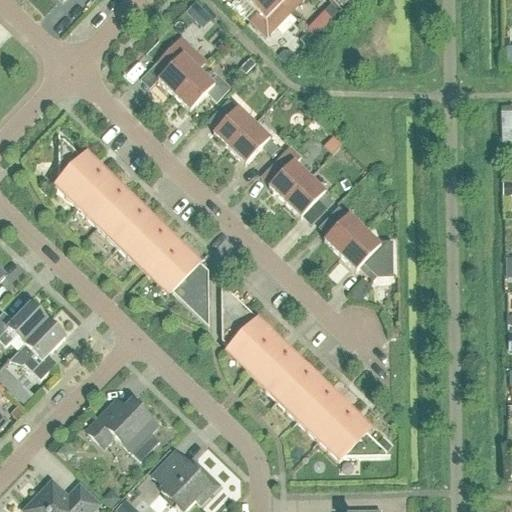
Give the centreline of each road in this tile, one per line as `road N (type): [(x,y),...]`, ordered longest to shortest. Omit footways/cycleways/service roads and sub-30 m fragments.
road 1 (residential): [(363,350),(73,72)]
road 2 (residential): [(259,511),(259,469),(135,342)]
road 3 (residential): [(0,483),(135,342)]
road 4 (residential): [(135,342),(0,218)]
